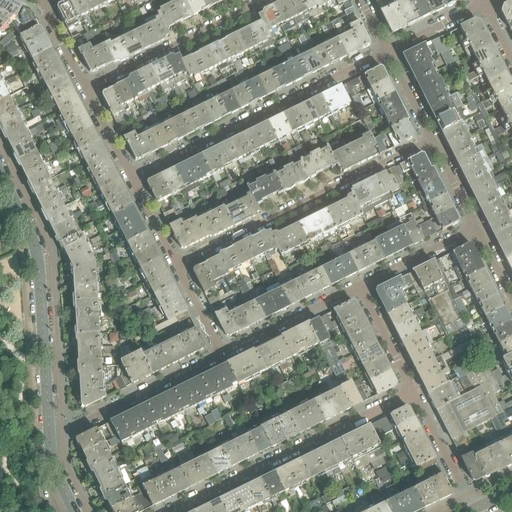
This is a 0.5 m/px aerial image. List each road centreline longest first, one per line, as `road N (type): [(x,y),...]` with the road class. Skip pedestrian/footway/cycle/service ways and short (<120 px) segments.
road 1 (residential): [(176,266),(431,139)]
road 2 (residential): [(387,52),(132,177)]
road 3 (residential): [(167,511),(412,391)]
road 4 (tertiary): [(48,432),(38,264),(0,172)]
road 5 (residential): [(86,90),(265,0)]
road 6 (residential): [(48,432),(221,354)]
road 7 (residential): [(359,286),(221,354)]
road 8 (residential): [(472,507),(412,391)]
road 9 (residential): [(475,228),(359,286)]
